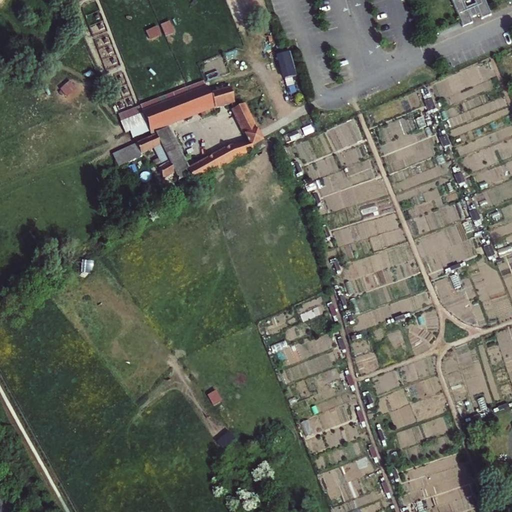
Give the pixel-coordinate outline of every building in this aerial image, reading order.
[(462,0),(450,0),(463,28),(472,23),(470,19),(474,17),(479,15),(481,20),(491,16),(484,0),(472,0),(475,5),(466,9),(462,0)] [(174,20),(163,24),(167,36),(178,33),(174,20)] [(152,40),(164,35),(159,25),(148,31),(152,40)] [(286,79),(300,75),(292,51),(278,55),(286,79)] [(226,83),(206,91),(208,96),(229,88),(226,83)] [(229,146),(187,172),(166,126),(213,107),(214,111),(234,103),(229,88),(208,96),(206,91),(135,119),(128,122),(132,133),(146,128),(148,134),(151,133),(154,140),(136,148),(140,158),(152,153),(160,170),(154,173),(160,185),(161,184),(172,179),(175,186),(179,194),(192,185),(194,185),(250,149),(247,144),(245,143),(229,146)] [(243,104),(229,111),(241,136),(255,130),(254,128),(260,125),(255,116),(249,118),(243,104)] [(148,134),(146,128),(132,133),(134,140),(148,134)] [(247,144),(259,138),(257,135),(255,130),(241,136),(245,143),(247,144)] [(250,150),(262,145),(259,138),(247,144),(250,149),(250,150)] [(161,184),(165,191),(175,186),(172,179),(161,184)] [(210,394),(215,404),(223,400),(218,391),(210,394)] [(232,433),(219,440),(224,447),(236,440),(232,433)]
